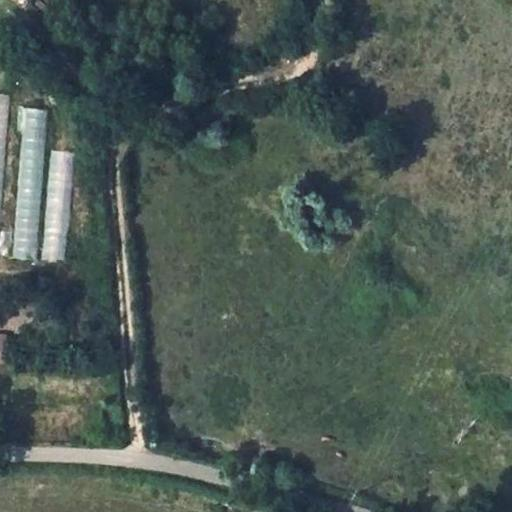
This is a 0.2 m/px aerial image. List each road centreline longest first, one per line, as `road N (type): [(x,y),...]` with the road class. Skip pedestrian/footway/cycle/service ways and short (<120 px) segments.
road 1 (track): [(325,0),(313,65),(121,126),(114,173),(137,458)]
road 2 (unclassified): [(350,511),(137,458),(0,454)]
